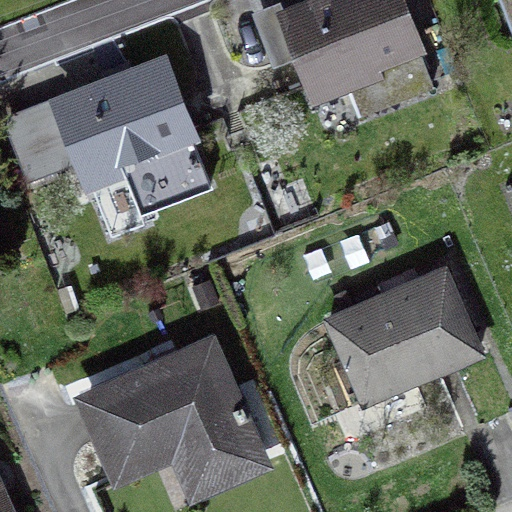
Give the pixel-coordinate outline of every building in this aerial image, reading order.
[(394,0),(326,0),(282,17),(314,99),(350,84),(346,74),(371,65),(385,104),(428,87),(394,0)] [(511,0),(494,0),(511,43),(511,42),(511,0)] [(140,214),(207,188),(159,65),(56,105),(87,186),(124,172),(140,214)] [(361,405),(477,355),(441,272),(325,322),(361,405)] [(164,373),(161,368),(83,401),(116,475),(183,446),(195,474),(250,450),(206,349),(175,362),(178,367),(164,373)]
